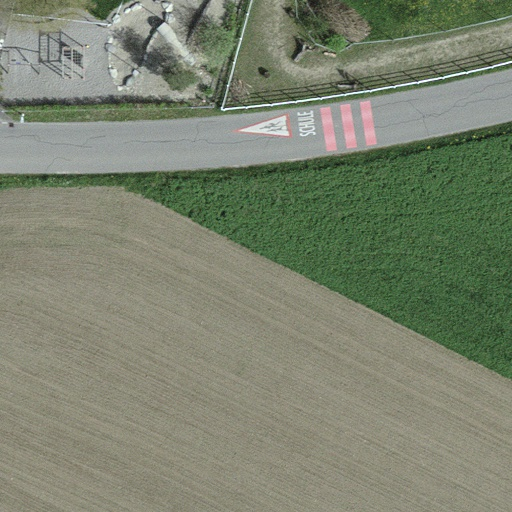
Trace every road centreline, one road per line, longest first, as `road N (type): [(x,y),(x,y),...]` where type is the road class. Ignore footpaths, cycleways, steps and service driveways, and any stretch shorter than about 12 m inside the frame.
road 1 (unclassified): [(511,107),(446,128),(195,153),(0,150)]
road 2 (unknown): [(282,0),(294,40),(332,63),(511,27)]
